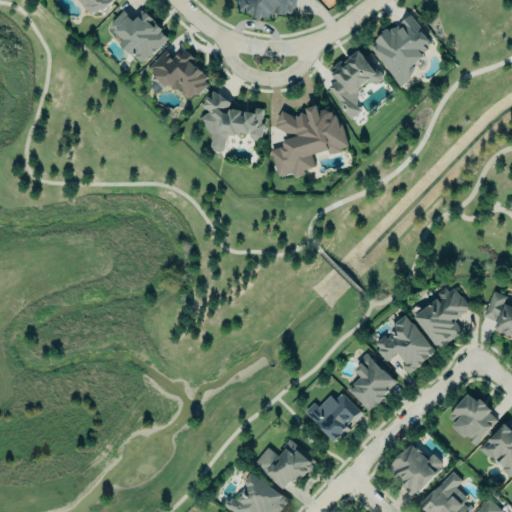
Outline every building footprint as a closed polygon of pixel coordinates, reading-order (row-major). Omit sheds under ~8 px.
[(108,0),(95,10),(86,0),(108,0)] [(295,0),(294,6),(291,6),(290,13),(286,12),(286,15),(277,14),(277,13),(274,12),(275,9),(273,9),(272,19),(262,17),(261,19),(253,17),(253,14),(246,13),(246,10),(245,10),(245,11),(237,10),(238,4),(236,3),(236,0),(295,0)] [(110,25),(124,12),(134,23),(145,12),(160,29),(159,30),(166,37),(139,62),(134,56),(132,57),(119,44),(123,39),(118,34),(116,36),(109,28),(110,26),(110,25)] [(370,46),(370,43),(381,35),(379,34),(387,28),(388,30),(410,13),(432,42),(426,47),(428,49),(422,53),(424,56),(411,66),(412,70),(409,75),(408,79),(399,86),(370,46)] [(323,69),(356,44),(378,74),(376,80),(368,82),(364,77),(356,83),(352,101),(360,112),(346,122),(318,85),(328,77),(323,69)] [(147,67),(165,49),(172,57),(182,46),(194,58),(190,61),(195,66),(197,66),(208,76),(204,80),(207,84),(197,94),(191,94),(187,97),(184,97),(180,94),(179,91),(176,89),(175,88),(170,88),(170,84),(163,84),(155,92),(148,86),(157,76),(147,67)] [(201,105),(212,90),(229,102),(226,106),(217,107),(223,113),(228,113),(229,108),(254,112),(255,108),(261,109),(259,123),(262,124),(260,136),(256,140),(252,140),(249,134),(237,132),(237,135),(229,134),(225,138),(223,148),(218,151),(214,151),(209,145),(212,134),(200,118),(209,111),(201,105)] [(274,121),(280,110),(293,117),(295,114),(298,116),(301,112),(308,115),(306,107),(317,105),(320,118),(321,109),(325,109),(330,111),(331,112),(332,115),(336,114),(339,124),(341,123),(347,146),(340,148),(341,150),(328,154),(327,150),(312,155),(315,166),(303,169),(304,174),(293,178),(291,172),(277,176),(269,149),(282,145),(284,140),(298,135),(294,133),(285,132),(274,125),(274,121)] [(436,349),(462,332),(453,319),(469,309),(453,284),(437,295),(439,298),(414,314),(436,349)] [(483,314),(494,288),(508,295),(506,300),(511,302),(511,332),(504,329),(502,330),(497,327),(496,323),(497,320),(483,314)] [(386,337),(384,334),(375,341),(379,346),(377,348),(386,359),(388,358),(394,355),(394,353),(394,352),(396,351),(396,350),(397,350),(405,361),(402,364),(409,372),(416,366),(416,365),(417,366),(424,361),(424,360),(425,360),(424,358),(428,354),(435,349),(432,345),(432,344),(413,320),(412,321),(406,313),(395,321),(396,323),(397,323),(398,333),(396,335),(394,331),(392,332),(390,333),(388,335),(387,337),(386,337)] [(346,386),(369,408),(372,404),(374,405),(385,393),(384,392),(397,379),(394,378),(394,376),(366,349),(356,360),(358,362),(354,366),(360,373),(353,381),(352,380),(346,386)] [(310,401),(314,405),(325,393),(331,399),(338,391),(359,411),(332,439),(301,410),(310,401)] [(452,425),(474,445),(499,418),(478,399),(477,401),(468,393),(447,416),(454,422),(452,425)] [(478,446),(505,420),(511,427),(511,471),(509,474),(502,466),(504,464),(492,452),(489,455),(487,452),(485,453),(478,446)] [(250,461),(263,446),(273,455),(286,441),(282,438),(285,434),(312,458),(294,478),(289,474),(278,486),(250,461)] [(384,464),(407,442),(411,443),(424,457),(428,452),(438,462),(433,467),(437,471),(414,494),(384,464)] [(452,469),(420,502),(430,511),(432,511),(466,511),(470,508),(463,502),(468,497),(455,485),(461,479),(452,469)] [(239,497),(245,487),(245,480),(251,472),(286,497),(274,511),(235,511),(223,504),(226,499),(229,500),(231,497),(238,500),(239,497)] [(468,511),(485,496),(497,509),(496,511),(468,511)]
